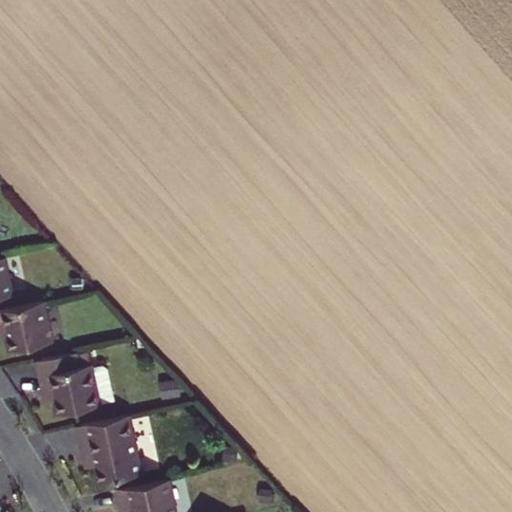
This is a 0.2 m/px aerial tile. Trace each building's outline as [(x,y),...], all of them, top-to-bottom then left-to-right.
[(0,296),(13,294),(4,256),(0,256),(0,296)] [(53,341),(44,300),(0,309),(0,326),(2,336),(7,335),(10,350),(53,341)] [(101,404),(91,363),(79,366),(77,354),(76,351),(37,360),(44,390),(48,389),(50,399),(55,398),(58,413),(101,404)] [(79,366),(91,363),(89,351),(77,354),(79,366)] [(162,398),(182,395),(179,378),(160,381),(162,398)] [(84,456),(93,453),(96,466),(99,482),(142,472),(129,413),(78,425),(84,456)] [(223,460),(238,461),(239,447),(225,446),(223,460)] [(93,453),(84,456),(86,462),(87,467),(96,466),(93,453)] [(131,511),(176,511),(169,478),(118,489),(121,505),(125,504),(127,510),(131,509),(131,511)] [(259,502),(271,503),(273,489),(260,488),(259,502)]
